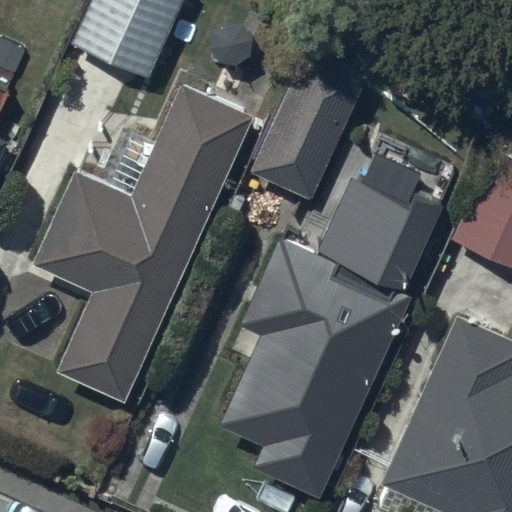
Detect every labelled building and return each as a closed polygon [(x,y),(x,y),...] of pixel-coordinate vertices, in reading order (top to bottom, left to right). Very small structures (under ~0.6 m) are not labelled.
[(175,0),(83,0),(71,30),(148,63),(175,0)] [(309,31),(250,157),(307,183),(366,58),(309,31)] [(253,98),(179,65),(129,175),(76,151),(33,246),(92,273),(56,352),(123,382),(253,98)] [(0,143),(9,125),(0,120),(0,143)] [(511,140),(492,132),(451,225),(511,251),(511,140)] [(411,280),(281,218),(238,309),(259,319),(216,407),(262,429),(253,447),(317,477),(411,280)] [(511,511),(511,322),(457,296),(377,466),(388,471),(378,493),(418,511),(511,511)]
